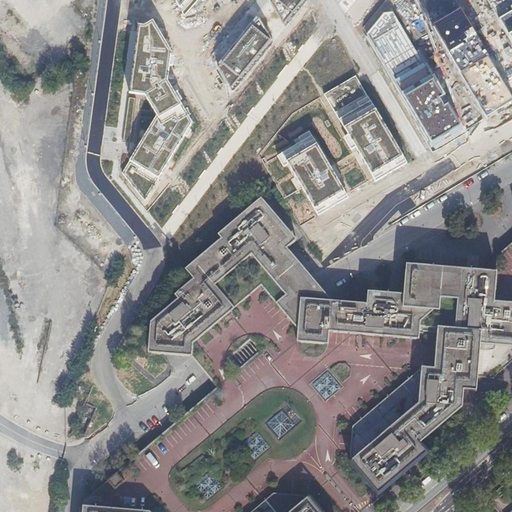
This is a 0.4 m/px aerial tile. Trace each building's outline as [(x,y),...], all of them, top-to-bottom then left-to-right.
[(175,0),(183,11),(195,0),(175,0)] [(307,0),(274,0),(271,4),(285,28),(307,0)] [(511,96),(455,0),(417,0),(487,117),(511,100),(511,96)] [(511,0),(486,0),(511,44),(511,0)] [(384,13),(366,37),(395,82),(425,66),(393,13),(384,13)] [(273,43),(258,19),(218,68),(233,92),(273,43)] [(146,94),(157,117),(122,172),(145,201),(193,123),(166,81),(172,52),(153,21),(144,27),(139,26),(130,93),(146,94)] [(324,94),(372,174),(402,157),(356,75),(324,94)] [(433,81),(405,98),(431,144),(460,126),(448,106),(444,107),(440,99),(444,97),(433,81)] [(317,144),(287,162),(316,208),(343,192),(317,144)] [(225,323),(310,271),(289,248),(298,240),(263,200),(221,238),(224,241),(188,273),(197,283),(179,299),(182,303),(155,327),(154,358),(182,358),(225,323)] [(358,511),(379,495),(430,452),(422,442),(464,406),(466,389),(478,390),(479,378),(492,379),(511,362),(511,246),(500,256),(499,272),(408,264),(405,294),(370,291),(368,304),(333,301),(298,328),(298,342),(272,365),(261,352),(220,389),(92,496),(91,508),(90,511),(358,511)] [(298,328),(333,301),(320,284),(310,271),(225,323),(182,358),(194,358),(196,358),(200,364),(220,389),(261,352),(272,365),(298,342),(298,328)]
